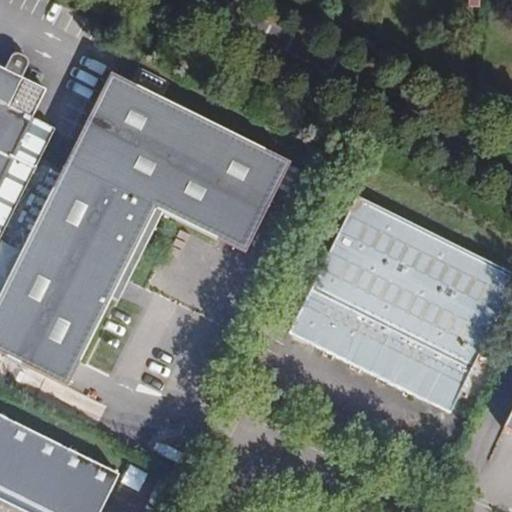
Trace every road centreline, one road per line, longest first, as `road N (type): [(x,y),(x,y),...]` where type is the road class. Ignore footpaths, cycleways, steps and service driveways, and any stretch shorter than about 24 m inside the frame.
road 1 (residential): [(178,0),(511,167)]
road 2 (residential): [(213,511),(242,471),(273,458),(316,470),(398,511)]
